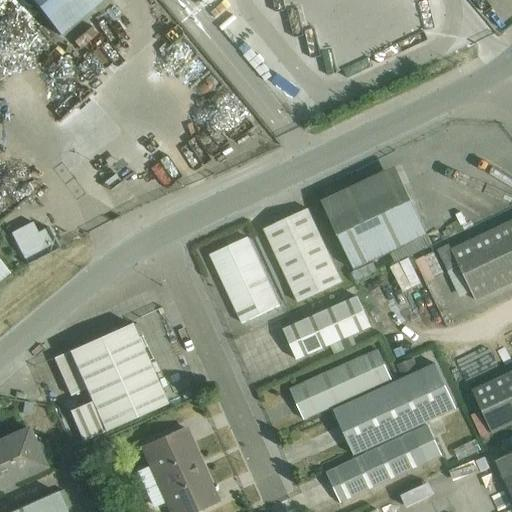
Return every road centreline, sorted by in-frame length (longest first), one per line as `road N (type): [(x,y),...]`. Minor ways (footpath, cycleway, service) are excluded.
road 1 (unclassified): [(156,237),(501,75)]
road 2 (unclassified): [(279,503),(156,237)]
road 3 (unclassified): [(0,364),(156,237)]
